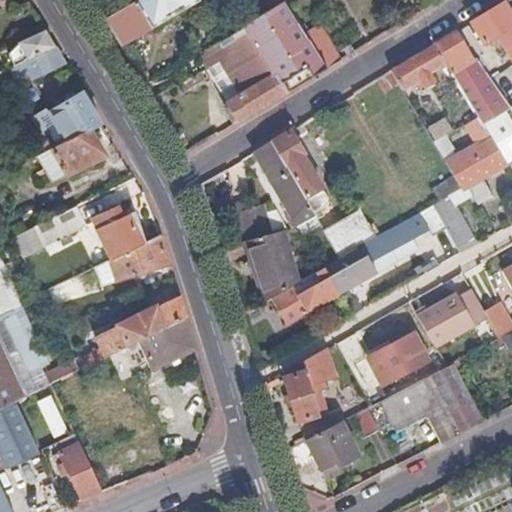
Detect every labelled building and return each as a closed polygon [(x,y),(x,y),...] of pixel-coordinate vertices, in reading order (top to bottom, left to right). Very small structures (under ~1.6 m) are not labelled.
[(98,7),(106,21),(143,0),(124,0),(112,7),(108,1),(98,7)] [(143,0),(106,21),(121,47),(200,2),(198,0),(143,0)] [(265,0),(272,10),(287,1),(286,0),(265,0)] [(272,67),(288,95),(308,83),(328,70),(306,34),(287,1),(272,10),(244,27),(268,68),(272,67)] [(511,15),(505,4),(472,23),(485,44),(498,37),(511,60),(511,15)] [(306,34),(328,70),(341,62),(320,26),(306,34)] [(228,104),(239,124),(288,95),(272,67),(268,68),(244,27),(199,54),(207,68),(229,104),(228,104)] [(50,40),(45,32),(20,45),(9,55),(11,60),(14,67),(55,47),(50,40)] [(474,62),(457,33),(435,45),(447,64),(453,74),(474,62)] [(447,64),(435,45),(427,51),(401,66),(393,71),(402,86),(404,90),(416,83),(418,88),(423,85),(426,90),(436,84),(431,74),(447,64)] [(64,63),(55,47),(14,67),(11,69),(18,81),(36,73),(38,77),(64,63)] [(14,67),(11,60),(5,63),(8,70),(11,69),(14,67)] [(479,118),(483,124),(504,111),(474,62),(453,74),(479,118)] [(402,86),(393,71),(377,80),(386,96),(402,86)] [(102,125),(83,93),(50,114),(67,142),(92,130),(102,125)] [(489,134),(507,164),(511,160),(511,114),(486,129),(489,134)] [(92,130),(67,142),(37,156),(50,183),(104,157),(92,130)] [(292,132),(272,144),(316,217),(316,219),(324,214),(320,208),(329,202),(313,175),(315,174),(304,157),(306,156),(292,132)] [(482,180),(508,165),(507,164),(489,134),(483,138),(485,142),(464,154),(467,160),(451,169),(463,189),(464,190),(467,188),(482,180)] [(436,143),(448,164),(453,161),(450,157),(455,154),(446,137),(436,143)] [(272,144),(257,153),(268,171),(266,173),(297,227),(316,217),(272,144)] [(493,198),(482,180),(467,188),(479,207),(493,198)] [(439,217),(455,208),(449,197),(433,207),(439,217)] [(86,226),(77,206),(27,231),(33,245),(41,241),(44,248),(86,226)] [(237,214),(245,244),(273,236),(264,206),(237,214)] [(112,261),(147,244),(137,211),(124,217),(119,207),(105,214),(110,224),(97,229),(112,261)] [(419,263),(454,243),(439,217),(433,207),(398,227),(419,263)] [(454,243),(458,250),(474,241),(455,208),(439,217),(454,243)] [(340,259),(357,249),(377,238),(359,209),(323,230),(340,259)] [(260,263),(273,298),(300,283),(282,233),(273,236),(245,244),(252,266),(260,263)] [(170,264),(162,236),(147,244),(112,261),(96,268),(102,285),(170,264)] [(328,272),(341,295),(373,276),(357,249),(340,259),(326,267),(328,272)] [(252,266),(266,303),(273,298),(260,263),(252,266)] [(309,314),(341,295),(328,272),(323,275),(326,281),(299,297),(309,314)] [(511,298),(511,285),(505,273),(499,276),(511,298)] [(50,511),(54,511),(67,507),(42,451),(75,435),(51,384),(80,370),(75,360),(43,375),(0,284),(0,410),(2,409),(10,425),(50,511)] [(427,312),(443,343),(478,324),(471,311),(467,313),(457,296),(427,312)] [(85,367),(138,341),(187,317),(181,299),(158,310),(157,308),(118,326),(119,328),(96,339),(100,348),(81,357),(85,367)] [(153,371),(197,350),(187,317),(138,341),(153,371)] [(494,327),(500,338),(511,332),(511,324),(509,319),(494,327)] [(367,350),(380,375),(426,350),(412,326),(367,350)] [(283,375),(306,442),(332,429),(326,415),(321,417),(315,400),(321,398),(319,393),(325,390),(324,385),(335,380),(326,350),(305,362),(283,375)] [(80,370),(85,367),(81,357),(75,360),(80,370)] [(444,444),(485,423),(453,365),(447,368),(381,403),(398,433),(429,416),(444,444)] [(360,436),(376,431),(368,408),(352,413),(360,436)] [(0,429),(10,425),(2,409),(0,410),(0,429)] [(332,429),(306,442),(322,472),(337,464),(340,468),(360,457),(342,423),(332,429)] [(50,511),(10,425),(0,429),(0,511),(50,511)] [(83,500),(103,492),(93,471),(79,444),(61,453),(83,500)] [(103,492),(129,482),(118,460),(93,471),(103,492)] [(337,464),(322,472),(327,480),(342,472),(340,468),(337,464)]
